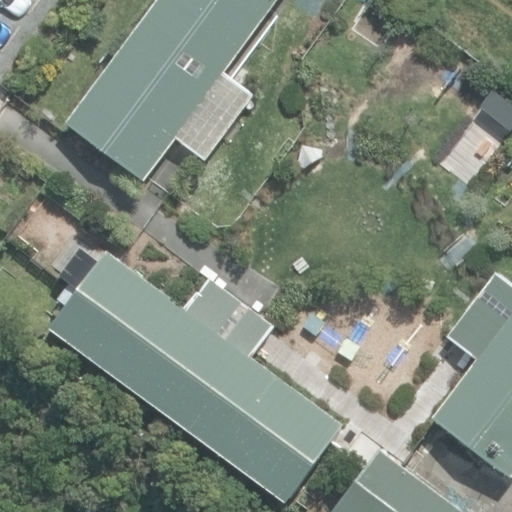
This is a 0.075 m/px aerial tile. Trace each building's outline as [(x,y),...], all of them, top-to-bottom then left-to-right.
[(158,0),(68,124),(145,180),(276,0),(158,0)] [(370,0),(320,0),(287,41),(357,98),(410,32),(370,0)] [(421,130),(475,58),(447,39),(430,62),(422,56),(387,104),(421,130)] [(134,388),(288,502),(347,423),(243,346),(250,337),(221,315),(213,325),(110,249),(52,327),(134,388)] [(435,416),(511,474),(511,287),(494,311),(507,321),(435,416)] [(31,291),(13,311),(31,326),(48,305),(31,291)] [(333,510),(335,511),(466,511),(381,447),(333,510)]
